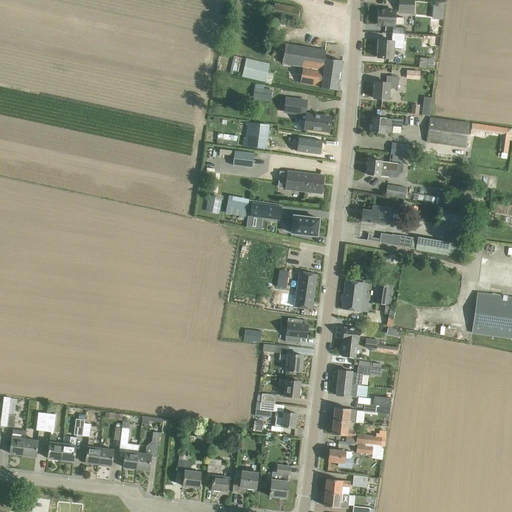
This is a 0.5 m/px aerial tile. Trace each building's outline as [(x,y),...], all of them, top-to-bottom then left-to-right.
[(414,9),(413,0),(398,0),(398,9),(414,9)] [(275,3),(272,16),(297,21),(300,8),(275,3)] [(395,18),(396,10),(378,10),(377,24),(404,26),(404,19),(395,18)] [(404,49),(405,34),(393,33),(392,41),(378,40),(377,57),(394,58),(395,48),(404,49)] [(326,50),(285,43),(282,64),(303,67),(300,83),(320,86),(320,87),(338,90),(342,61),(325,59),(326,50)] [(234,56),(229,74),(271,84),(273,74),(267,73),(269,64),(271,65),(272,60),(261,58),(261,61),(234,56)] [(406,70),(406,79),(419,80),(420,71),(406,70)] [(387,84),(375,82),(374,98),(388,100),(389,89),(397,89),(398,77),(388,76),(387,84)] [(263,100),(270,100),(271,90),(264,89),(263,100)] [(306,129),(329,131),(331,117),(321,116),(305,114),(306,101),(285,98),(283,113),(289,114),(301,115),(301,120),(305,120),(304,128),(306,129)] [(420,105),(412,104),(411,114),(419,115),(420,105)] [(385,117),(372,117),(371,132),(384,133),(392,134),(392,126),(402,127),(403,119),(385,118),(385,117)] [(469,123),(430,117),(427,142),(466,148),(469,123)] [(243,146),(265,148),(268,125),(246,122),(243,146)] [(471,130),(504,135),(501,153),(508,153),(509,141),(511,129),(472,123),(471,130)] [(217,138),(217,144),(237,146),(238,140),(217,138)] [(299,138),(297,152),(321,155),(323,141),(299,138)] [(406,145),(392,143),(390,154),(410,156),(411,148),(406,147),(406,145)] [(233,165),(254,167),(256,153),(235,150),(233,165)] [(382,161),(369,159),(367,174),(390,176),(391,169),(396,170),(397,163),(382,161)] [(322,194),(324,175),(288,172),(286,190),(322,194)] [(405,198),(407,188),(388,184),(386,195),(405,198)] [(462,186),(459,205),(472,207),(476,189),(462,186)] [(249,199),(229,195),(225,213),(245,217),(249,199)] [(446,200),(425,195),(424,202),(445,206),(455,208),(457,197),(447,195),(446,200)] [(205,211),(219,214),(222,199),(208,196),(205,211)] [(419,206),(411,202),(405,215),(413,219),(419,206)] [(252,206),(251,219),(280,222),(282,209),(252,206)] [(372,211),(363,210),(361,221),(387,225),(389,208),(372,206),(372,211)] [(470,211),(444,207),(442,222),(467,226),(470,211)] [(320,219),(296,218),(294,234),(319,236),(320,219)] [(424,238),(386,234),(383,244),(415,249),(415,250),(422,252),(422,251),(461,258),(463,245),(448,242),(448,243),(424,239),(424,238)] [(276,287),(284,289),(288,272),(280,271),(276,287)] [(312,309),(317,274),(299,272),(294,307),(312,309)] [(363,282),(346,280),(342,309),(367,312),(369,301),(361,300),(363,282)] [(384,313),(389,313),(391,307),(394,284),(378,282),(375,304),(385,305),(384,313)] [(511,337),(511,296),(478,292),(472,332),(511,337)] [(391,307),(389,313),(386,326),(414,332),(417,315),(412,314),(410,314),(410,311),(395,308),(395,311),(390,310),(391,307)] [(306,320),(306,318),(290,316),(289,326),(289,327),(305,329),(305,325),(311,326),(311,321),(306,320)] [(344,339),(344,342),(357,344),(357,339),(359,339),(360,329),(344,327),(343,339),(344,339)] [(251,331),(250,340),(261,341),(262,332),(251,331)] [(355,358),(357,344),(344,342),(342,357),(355,358)] [(275,345),(264,344),(263,351),(274,352),(275,345)] [(301,372),(303,355),(288,354),(288,355),(280,354),(280,359),(287,360),(286,369),(301,372)] [(355,384),(358,385),(361,385),(363,374),(370,375),(372,367),(357,365),(357,372),(343,371),(343,370),(340,370),(339,370),(337,383),(355,384)] [(298,397),(300,381),(280,379),(279,386),(286,387),(285,396),(298,397)] [(356,397),(358,385),(355,384),(337,383),(337,386),(336,395),(349,397),(349,396),(356,397)] [(274,403),(276,395),(262,393),(261,395),(257,394),(256,401),(274,403)] [(390,407),(391,398),(374,396),(373,405),(390,407)] [(0,426),(8,426),(10,403),(10,398),(3,397),(0,426)] [(273,412),(274,404),(256,401),(255,415),(261,416),(262,410),(273,412)] [(375,413),(376,406),(364,405),(363,412),(375,413)] [(335,407),(333,421),(348,423),(348,422),(355,423),(357,410),(335,407)] [(36,430),(45,431),(47,413),(38,412),(36,430)] [(104,418),(122,421),(123,414),(105,412),(104,418)] [(295,428),(296,413),(283,412),(283,413),(275,412),(275,418),(282,419),(281,427),(295,428)] [(50,414),(47,413),(45,431),(53,432),(55,414),(50,414)] [(82,436),(84,423),(84,420),(76,419),(74,435),(82,436)] [(262,429),(263,421),(255,420),(254,428),(262,429)] [(123,421),(123,422),(122,428),(120,441),(127,442),(128,442),(130,428),(128,428),(129,421),(123,421)] [(347,430),(348,423),(333,421),(332,434),(355,437),(355,431),(347,430)] [(22,455),(25,431),(12,429),(10,453),(22,455)] [(199,430),(198,437),(207,438),(207,431),(199,430)] [(25,431),(22,455),(36,457),(37,441),(25,439),(26,431),(25,431)] [(356,443),(378,446),(384,446),(385,446),(388,433),(381,432),(380,437),(357,435),(356,443)] [(47,458),(60,460),(62,444),(55,443),(56,434),(50,434),(47,458)] [(69,445),(62,444),(60,460),(73,461),(76,438),(70,437),(69,445)] [(98,464),(100,448),(94,448),(95,440),(88,440),(87,447),(85,463),(98,464)] [(123,467),(136,469),(139,445),(126,443),(125,452),(123,467)] [(139,445),(136,469),(149,470),(151,455),(152,445),(151,445),(152,443),(146,446),(146,454),(138,453),(139,445)] [(372,454),(373,446),(357,444),(356,452),(372,454)] [(100,448),(98,464),(111,466),(113,450),(100,448)] [(332,450),(330,449),(328,461),(338,462),(338,466),(344,466),(350,466),(352,452),(345,451),(335,450),(336,449),(332,449),(332,450)] [(221,460),(209,459),(207,476),(213,477),(212,489),(227,491),(229,478),(220,477),(222,466),(220,466),(221,460)] [(192,461),(178,460),(177,472),(184,473),(183,486),(199,488),(200,472),(190,471),(192,461)] [(290,466),(277,465),(275,478),(272,478),(269,496),(286,498),(288,481),(289,474),(290,466)] [(256,489),(257,473),(236,470),(232,492),(245,493),(245,488),(256,489)] [(371,477),(353,475),(352,482),(370,484),(371,477)] [(327,479),(325,492),(340,494),(341,487),(350,487),(350,481),(327,479)] [(350,495),(340,494),(325,492),(324,505),(348,509),(350,495)]
